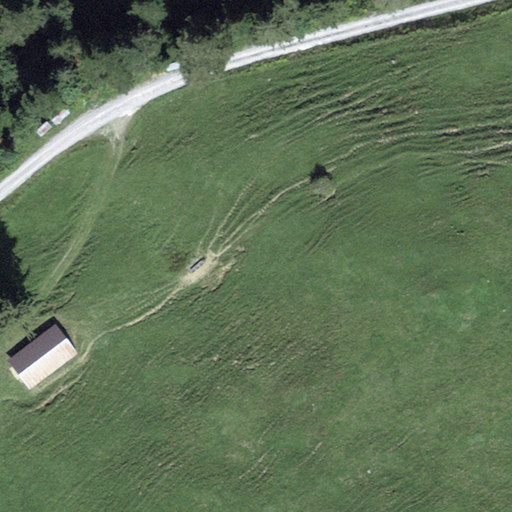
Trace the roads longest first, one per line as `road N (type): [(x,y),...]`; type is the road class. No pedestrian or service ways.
road 1 (track): [(473,0),(223,65),(122,102),(0,190)]
road 2 (track): [(122,102),(82,232),(20,330)]
